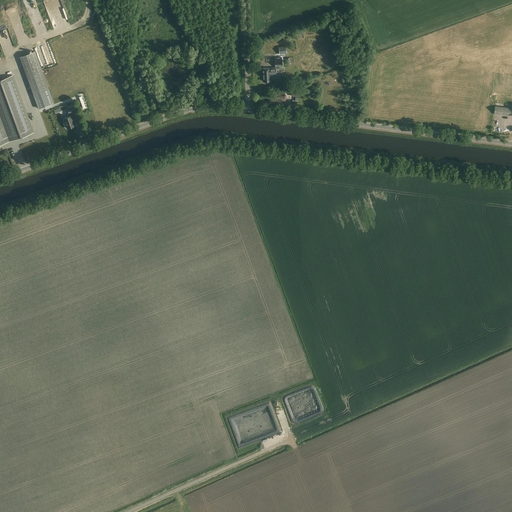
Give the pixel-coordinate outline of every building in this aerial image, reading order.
[(287,53),(286,46),(278,47),(280,54),(287,53)] [(275,70),(275,68),(262,68),(262,76),(263,76),(263,81),(270,81),(270,74),(271,74),(271,71),(275,70)] [(48,88),(43,73),(28,79),(33,94),(48,88)] [(0,144),(34,132),(13,75),(0,79),(0,144)] [(65,94),(67,102),(75,100),(73,92),(65,94)] [(285,93),(277,93),(277,96),(270,95),(270,102),(280,103),(281,99),(284,99),(285,93)] [(76,111),(74,106),(67,108),(69,114),(70,116),(63,118),(65,123),(64,124),(65,127),(66,127),(67,128),(75,125),(73,119),(74,119),(72,115),(71,113),(76,111)]
